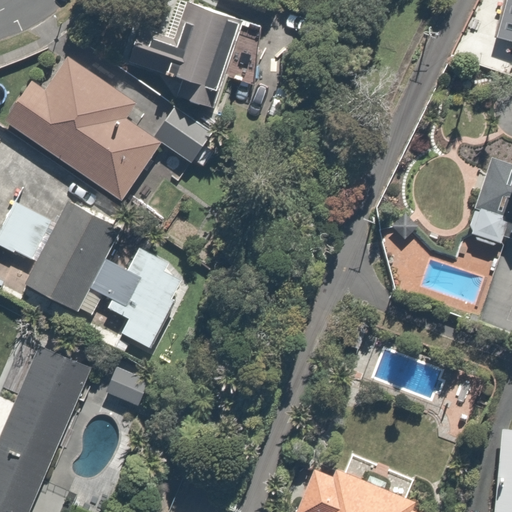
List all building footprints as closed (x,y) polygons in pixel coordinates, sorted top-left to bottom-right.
[(254,28),(195,5),(179,49),(146,36),(140,52),(178,67),(173,81),(227,101),(254,28)] [(39,70),(3,122),(126,207),(164,151),(197,174),(221,140),(178,111),(158,140),(131,122),(142,105),(72,58),(56,82),(39,70)] [(511,242),(511,138),(505,136),(488,182),(476,213),(505,224),(500,238),(511,242)] [(56,225),(16,200),(0,226),(0,240),(36,263),(22,286),(76,319),(93,291),(114,304),(110,309),(130,321),(121,335),(151,354),(194,284),(139,250),(124,275),(109,266),(125,240),(68,206),(56,225)] [(0,433),(0,511),(33,511),(81,395),(93,400),(99,386),(87,382),(92,370),(35,347),(0,433)] [(158,383),(119,365),(103,399),(142,417),(158,383)] [(511,511),(511,433),(508,433),(498,511),(511,511)] [(419,511),(423,505),(346,468),(340,482),(318,472),(299,511),(419,511)]
